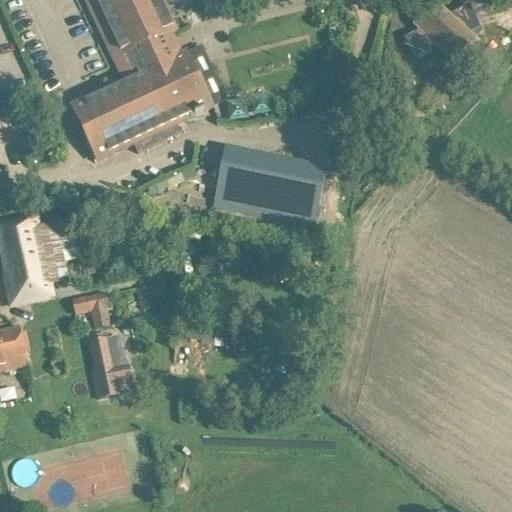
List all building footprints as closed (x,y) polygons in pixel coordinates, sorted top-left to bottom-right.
[(118,88),(73,109),(99,163),(136,145),(141,158),(184,139),(177,125),(178,125),(196,117),(196,118),(205,114),(204,113),(212,109),(189,59),(187,55),(181,58),(170,35),(175,33),(176,32),(161,0),(95,0),(123,58),(127,56),(138,78),(118,88)] [(474,0),(462,5),(455,0),(434,0),(421,12),(429,18),(418,24),(430,42),(444,34),(464,53),(488,30),(480,22),(494,16),(483,0),(474,0)] [(326,171),(228,150),(215,209),(314,230),(326,171)] [(0,227),(0,245),(9,282),(4,283),(10,310),(57,300),(53,284),(70,280),(64,255),(78,252),(71,222),(42,229),(39,218),(0,227)] [(153,289),(136,293),(140,314),(158,310),(153,289)] [(107,296),(73,303),(76,319),(92,316),(95,333),(112,329),(108,312),(110,312),(107,296)] [(0,376),(29,370),(27,359),(32,359),(28,337),(22,338),(20,329),(0,333),(0,376)] [(119,338),(89,345),(95,373),(92,374),(98,402),(121,397),(119,388),(133,385),(130,368),(113,372),(110,360),(123,358),(119,338)]
